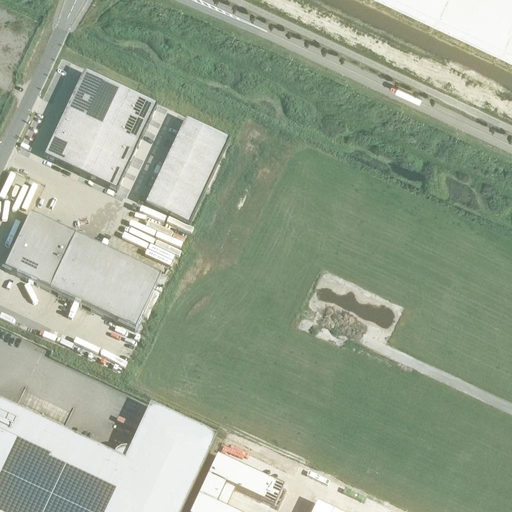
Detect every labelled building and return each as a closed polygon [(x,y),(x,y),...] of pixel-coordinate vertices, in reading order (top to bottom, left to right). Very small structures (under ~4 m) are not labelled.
[(511,0),(397,0),(511,53),(511,0)] [(84,74),(44,160),(117,194),(157,109),(84,74)] [(185,122),(145,208),(189,229),(229,143),(185,122)] [(278,149),(194,322),(222,335),(226,326),(428,420),(507,256),(278,149)] [(30,218),(4,272),(135,334),(160,279),(30,218)] [(182,511),(216,440),(150,409),(130,452),(125,451),(120,452),(116,454),(113,458),(110,457),(103,453),(62,434),(0,405),(0,511),(182,511)] [(511,439),(503,459),(511,463),(511,439)] [(217,458),(191,511),(228,511),(217,507),(226,487),(270,507),(274,509),(283,489),(284,489),(217,458)]
